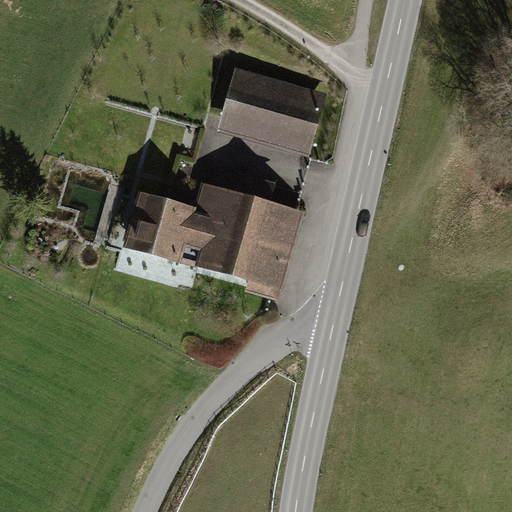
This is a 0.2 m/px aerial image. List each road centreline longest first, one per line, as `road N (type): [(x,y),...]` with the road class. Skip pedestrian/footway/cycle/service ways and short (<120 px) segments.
road 1 (tertiary): [(332,330),(406,0)]
road 2 (residential): [(145,511),(162,471),(229,383),(282,332),(332,330)]
road 3 (tertiary): [(296,511),(332,330)]
road 4 (track): [(239,0),(359,78),(386,85)]
